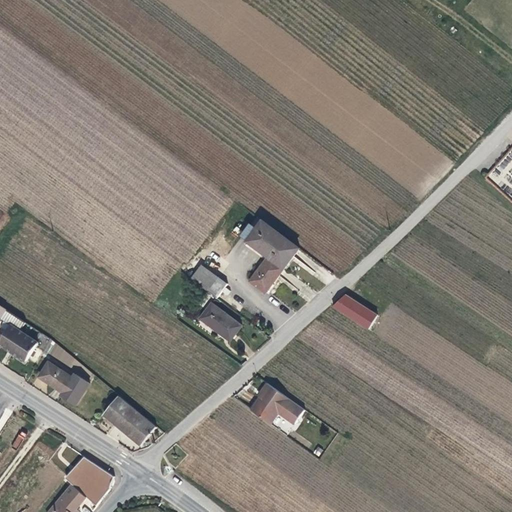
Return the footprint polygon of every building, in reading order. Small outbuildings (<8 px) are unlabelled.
[(511,159),(508,161),(508,172),(501,172),(501,185),(497,176),(487,176),(511,196),(511,159)] [(258,230),(248,242),(268,258),(284,270),(299,250),(263,223),(258,230)] [(242,237),(248,242),(258,230),(251,225),(242,237)] [(266,294),(284,270),(268,258),(250,282),(266,294)] [(208,292),(218,278),(201,266),(191,280),(208,292)] [(345,295),(334,307),(369,331),(379,316),(345,295)] [(211,306),(201,320),(230,341),(241,327),(211,306)] [(0,319),(0,331),(5,335),(11,325),(19,331),(25,322),(6,310),(0,319)] [(38,342),(19,331),(11,325),(5,335),(0,341),(0,343),(26,361),(38,342)] [(60,395),(74,404),(89,383),(74,373),(72,377),(49,362),(40,376),(63,391),(60,395)] [(256,396),(259,398),(269,385),(266,383),(256,396)] [(259,398),(251,410),(271,424),(279,413),(295,424),(304,411),(269,385),(259,398)] [(118,395),(103,413),(141,444),(156,426),(118,395)] [(17,449),(27,436),(21,432),(12,444),(17,449)] [(177,439),(164,451),(168,461),(174,467),(191,453),(177,439)] [(84,456),(65,478),(73,484),(86,496),(91,500),(96,505),(110,488),(113,476),(84,456)] [(73,511),(86,496),(73,484),(59,500),(73,511)] [(72,511),(73,511),(59,500),(48,511),(72,511)] [(91,510),(96,505),(91,500),(86,506),(91,510)]
